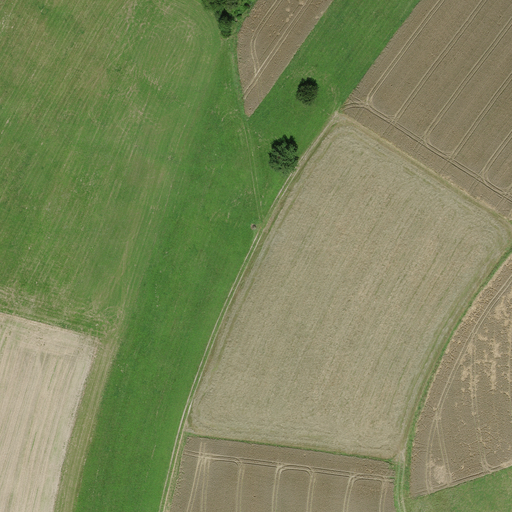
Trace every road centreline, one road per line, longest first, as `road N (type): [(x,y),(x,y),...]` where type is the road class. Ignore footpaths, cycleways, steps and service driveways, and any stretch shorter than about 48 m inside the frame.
road 1 (track): [(159,511),(203,353),(261,229),(338,101),(419,0)]
road 2 (track): [(511,244),(454,321),(411,412),(399,511)]
